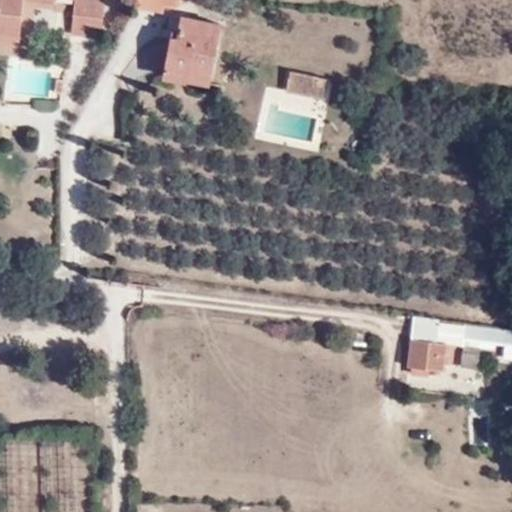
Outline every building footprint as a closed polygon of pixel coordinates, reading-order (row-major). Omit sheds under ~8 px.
[(0,0),(0,35),(19,37),(22,0),(0,0)] [(99,0),(70,0),(66,31),(95,34),(99,0)] [(226,23),(172,12),(160,72),(215,82),(226,23)] [(325,76),(288,70),(282,94),(319,99),(325,76)] [(511,319),(462,313),(460,327),(475,330),(476,337),(456,334),(450,364),(475,369),(476,356),(492,360),(493,353),(503,353),(504,364),(511,364),(511,319)] [(442,320),(406,315),(400,364),(436,366),(442,320)] [(91,511),(90,434),(0,433),(0,511),(91,511)]
